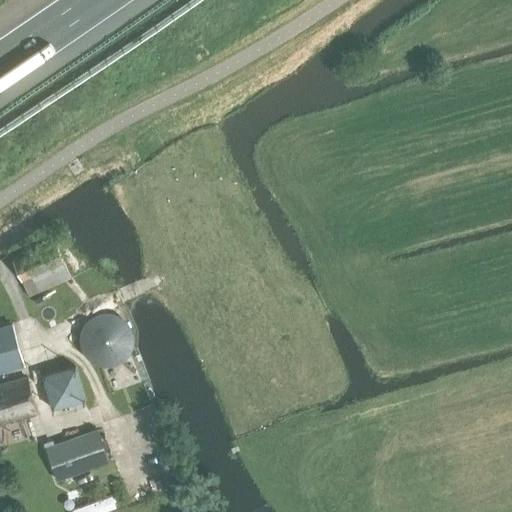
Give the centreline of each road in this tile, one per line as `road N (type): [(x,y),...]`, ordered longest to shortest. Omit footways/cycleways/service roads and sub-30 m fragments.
road 1 (unclassified): [(0,201),(91,139),(338,0)]
road 2 (motorway): [(0,68),(99,0)]
